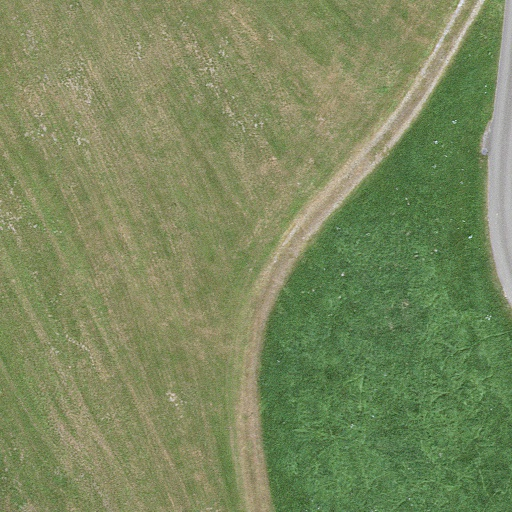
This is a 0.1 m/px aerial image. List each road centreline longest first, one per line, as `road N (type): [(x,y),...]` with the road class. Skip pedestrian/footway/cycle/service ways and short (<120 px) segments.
road 1 (track): [(261,511),(249,389),(267,297),(312,219),(413,102),(472,0)]
road 2 (track): [(511,268),(502,222),(511,73)]
